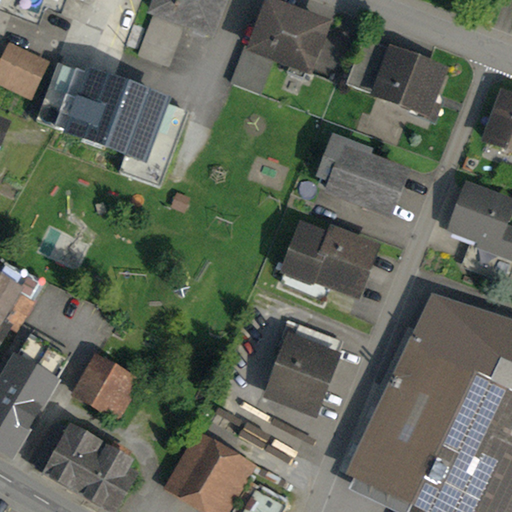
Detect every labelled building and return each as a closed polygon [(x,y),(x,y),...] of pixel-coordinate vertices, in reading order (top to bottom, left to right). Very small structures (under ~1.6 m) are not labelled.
[(222,0),(155,0),(152,8),(211,30),(222,0)] [(328,24),(268,0),(251,44),(311,67),(328,24)] [(446,70),(394,50),(377,94),(429,114),(446,70)] [(39,69),(5,55),(0,66),(0,90),(26,101),(39,69)] [(91,75),(70,132),(124,152),(145,95),(91,75)] [(511,98),(504,95),(488,141),(511,149),(511,98)] [(324,190),(390,214),(406,171),(367,157),(370,149),(335,136),(324,167),(332,169),(324,190)] [(508,211),(464,194),(447,236),(474,247),(463,275),(501,290),(511,262),(511,243),(497,238),(508,211)] [(323,234),(301,225),(282,270),(313,282),(316,275),(358,293),(376,249),(325,229),(323,234)] [(0,333),(15,309),(0,300),(0,333)] [(424,360),(407,352),(348,482),(406,508),(404,511),(510,511),(511,510),(511,348),(443,318),(424,360)] [(288,338),(269,390),(315,407),(335,355),(288,338)] [(19,356),(0,386),(0,446),(9,452),(55,378),(19,356)] [(114,413),(132,382),(95,361),(77,392),(114,413)] [(70,428),(45,471),(113,510),(136,470),(126,464),(128,461),(70,428)] [(215,511),(224,511),(250,467),(203,440),(175,489),(215,511)]
